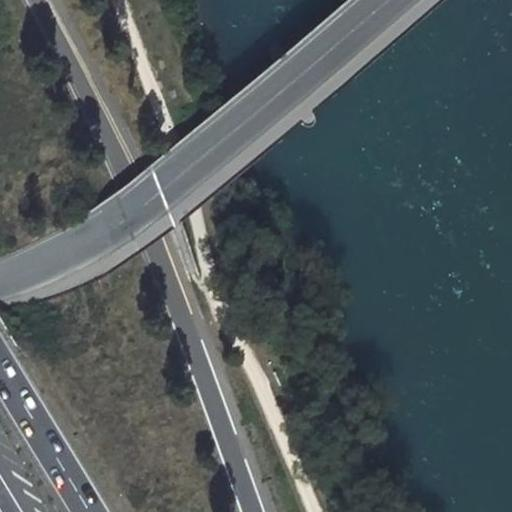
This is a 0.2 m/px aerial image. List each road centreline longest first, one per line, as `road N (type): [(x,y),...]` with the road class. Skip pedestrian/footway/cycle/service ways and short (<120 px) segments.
road 1 (trunk): [(253,511),(117,150),(38,0)]
road 2 (tertiary): [(377,0),(194,164),(139,196),(96,202)]
road 3 (trunk): [(90,511),(0,364)]
